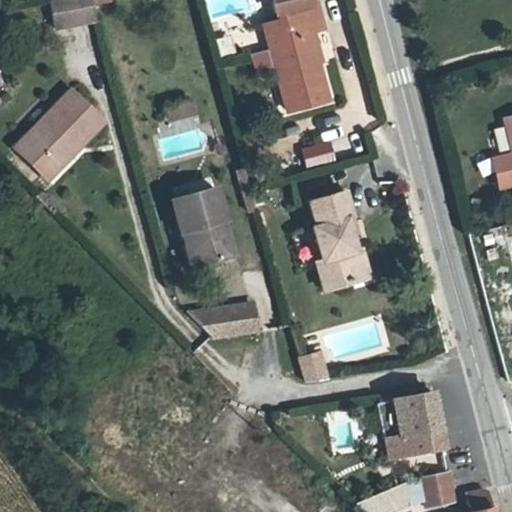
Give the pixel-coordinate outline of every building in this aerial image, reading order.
[(51,0),(59,27),(100,16),(95,0),(51,0)] [(281,12),(311,4),(309,0),(270,0),(274,13),(281,12)] [(282,19),(263,23),(286,110),(327,99),(308,28),(321,25),(315,4),(311,4),(281,12),(282,19)] [(51,178),(80,143),(87,149),(109,121),(75,90),(22,153),(51,178)] [(174,121),(198,115),(194,102),(171,108),(174,121)] [(306,168),(334,159),(327,139),(299,148),(306,168)] [(80,143),(51,178),(57,185),(87,149),(80,143)] [(511,149),(497,153),(505,182),(511,180),(511,149)] [(217,190),(175,202),(191,262),(224,254),(216,222),(225,220),(217,190)] [(351,274),(369,269),(365,250),(356,253),(347,217),(354,216),(348,192),(313,201),(319,226),(316,227),(324,261),(319,262),(326,291),(354,284),(351,274)] [(60,214),(51,210),(46,214),(54,221),(60,214)] [(71,225),(60,214),(54,221),(64,231),(71,225)] [(216,222),(224,254),(234,251),(225,220),(216,222)] [(372,279),(369,269),(351,274),(354,284),(372,279)] [(217,310),(221,337),(251,332),(247,305),(217,310)] [(204,340),(221,337),(217,310),(181,316),(204,340)] [(321,352),(300,358),(305,380),(329,378),(321,352)] [(381,437),(428,428),(427,418),(430,417),(426,400),(425,393),(368,403),(374,438),(381,437)] [(428,428),(381,437),(385,458),(435,449),(432,427),(428,428)] [(413,501),(414,507),(445,500),(439,468),(396,480),(401,503),(413,501)] [(487,511),(482,489),(460,496),(463,511),(487,511)]
